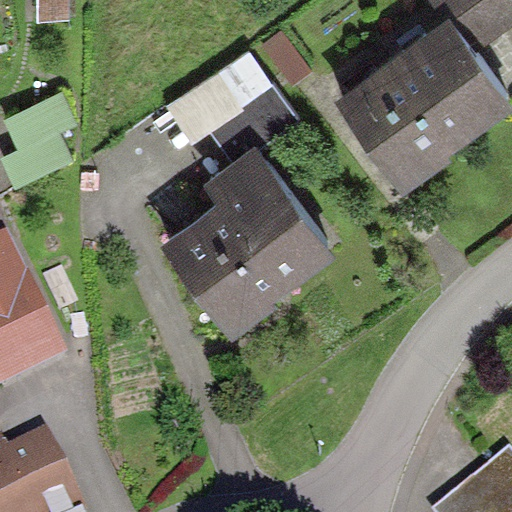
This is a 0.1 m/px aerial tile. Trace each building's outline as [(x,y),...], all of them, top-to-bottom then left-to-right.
[(74,17),(74,0),(41,0),(41,16),(74,17)] [(323,93),(394,190),(511,105),(511,99),(478,53),(511,28),(511,0),(437,0),(443,7),(323,93)] [(157,238),(227,333),(337,252),(252,136),(289,109),(242,45),(158,107),(206,172),(174,195),(189,215),(157,238)] [(0,158),(9,177),(83,141),(56,85),(0,112),(0,124),(11,148),(0,153),(0,158)] [(0,386),(57,358),(0,235),(0,386)] [(0,511),(71,511),(35,422),(0,436),(0,511)] [(511,511),(511,456),(439,511),(511,511)]
